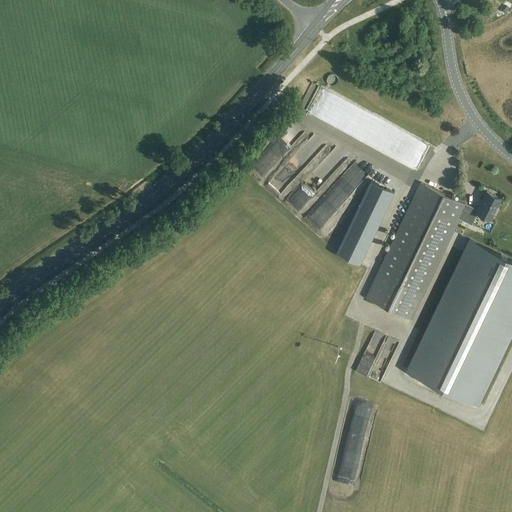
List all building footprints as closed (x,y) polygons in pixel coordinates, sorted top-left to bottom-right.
[(269,154),(250,173),(262,184),(280,164),(269,154)] [(371,180),(337,252),(361,263),(395,191),(371,180)] [(422,182),(379,273),(367,297),(412,319),(460,218),(472,224),(477,213),(491,220),(502,198),(488,192),(479,210),(422,182)] [(292,201),(300,209),(309,200),(300,192),(292,201)] [(406,369),(478,403),(511,330),(511,259),(468,238),(406,369)]
